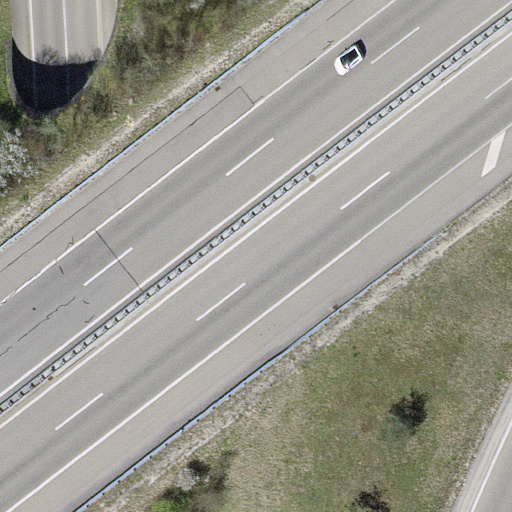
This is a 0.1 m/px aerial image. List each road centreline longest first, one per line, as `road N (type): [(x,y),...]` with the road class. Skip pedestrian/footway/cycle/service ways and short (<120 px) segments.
road 1 (motorway): [(0,481),(511,85)]
road 2 (motorway): [(461,0),(0,347)]
road 3 (secondary): [(93,511),(61,0)]
